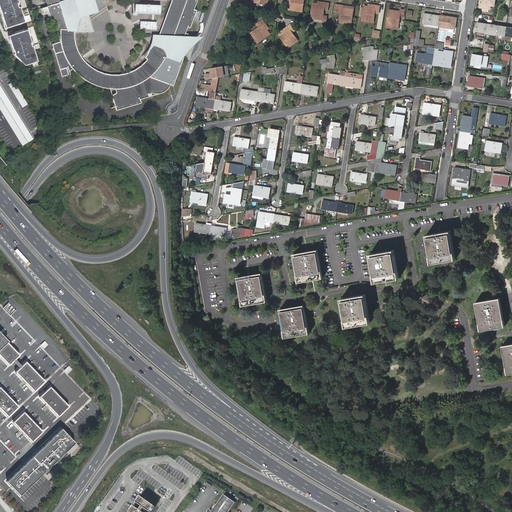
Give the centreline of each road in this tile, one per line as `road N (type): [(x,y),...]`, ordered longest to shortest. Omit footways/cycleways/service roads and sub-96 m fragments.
road 1 (motorway): [(230,411),(187,361),(174,332),(163,299),(161,202),(135,154),(106,140),(70,144),(41,164),(0,226)]
road 2 (motorway): [(0,224),(152,376),(348,511)]
road 3 (motorway): [(0,238),(54,164),(92,148),(130,160),(150,190),(151,210),(135,243),(90,259),(70,254),(0,194)]
road 4 (motorway): [(0,239),(116,388),(109,439),(61,511)]
road 5 (motorway): [(230,411),(116,321),(0,194)]
road 6 (motorway): [(73,511),(113,456),(152,434),(191,440),(327,511)]
road 7 (motorway): [(389,511),(230,411)]
road 8 (residential): [(171,128),(225,0)]
